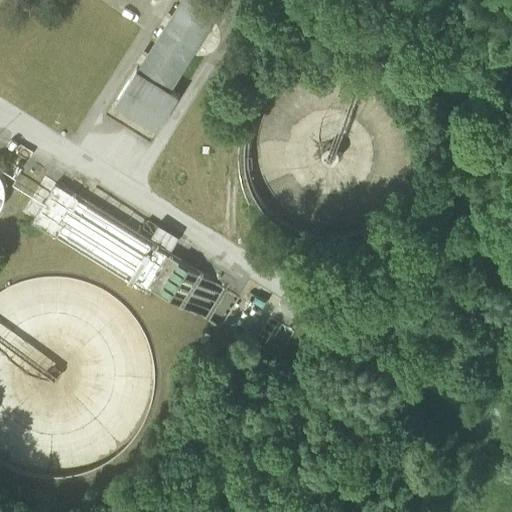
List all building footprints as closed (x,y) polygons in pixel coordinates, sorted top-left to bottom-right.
[(182,0),(173,14),(139,68),(169,87),(218,9),(202,0),(182,0)] [(168,89),(169,87),(139,68),(138,70),(136,69),(115,103),(157,129),(178,95),(168,89)] [(356,74),(331,70),(313,72),(293,78),(273,91),(258,108),(249,126),(243,151),(245,177),(254,199),(267,217),(286,232),(314,243),(336,244),(361,239),(383,227),(399,211),(410,194),(417,167),(416,137),(405,112),(387,91),(372,80),(356,74)] [(164,250),(54,183),(31,219),(142,286),(164,250)] [(214,322),(232,292),(168,253),(150,283),(214,322)] [(34,274),(19,279),(0,288),(0,457),(13,465),(33,472),(56,474),(74,472),(94,466),(117,453),(135,434),(147,414),(154,390),(155,365),(150,340),(138,317),(123,299),(105,286),(88,278),(58,272),(34,274)] [(287,325),(239,297),(222,327),(270,354),(287,325)]
